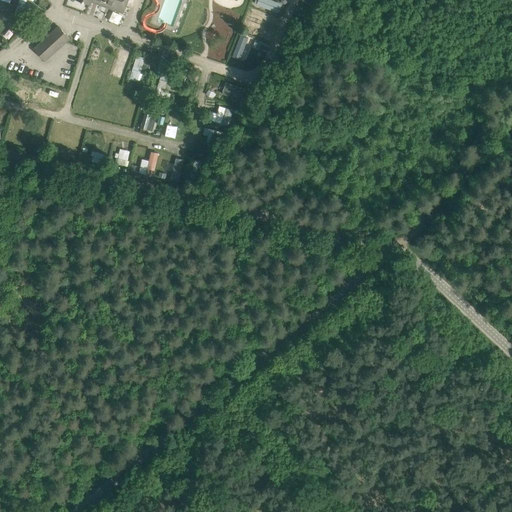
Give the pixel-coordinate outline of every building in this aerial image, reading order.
[(4,0),(2,7),(10,10),(13,0),(4,0)] [(79,0),(82,1),(83,2),(83,1),(91,4),(91,1),(123,13),(127,0),(79,0)] [(279,12),(282,3),(274,0),(255,0),(255,3),(279,12)] [(259,20),(265,21),(267,12),(261,11),(259,20)] [(34,48),(41,56),(45,60),(69,38),(58,26),(34,48)] [(238,51),(247,55),(248,50),(253,52),(259,35),(245,30),(238,51)] [(135,55),(132,80),(143,81),(144,72),(142,72),(144,56),(135,55)] [(157,91),(164,93),(169,73),(162,71),(157,91)] [(222,93),(242,99),(246,87),(226,81),(222,93)] [(205,94),(213,99),(216,94),(209,89),(205,94)] [(228,127),(232,108),(219,105),(214,124),(228,127)] [(180,108),(170,108),(170,120),(180,120),(180,108)] [(141,128),(154,130),(156,114),(144,112),(141,128)] [(50,145),(71,149),(73,139),(65,137),(67,123),(55,121),(50,145)] [(208,135),(207,140),(217,142),(220,130),(205,126),(203,134),(208,135)] [(30,134),(28,144),(40,147),(42,137),(30,134)] [(120,148),(119,153),(116,152),(114,162),(127,165),(131,150),(120,148)] [(104,162),(105,153),(92,151),(91,161),(104,162)] [(147,174),(155,175),(158,152),(150,151),(147,174)] [(178,181),(184,159),(176,157),(170,179),(178,181)]
